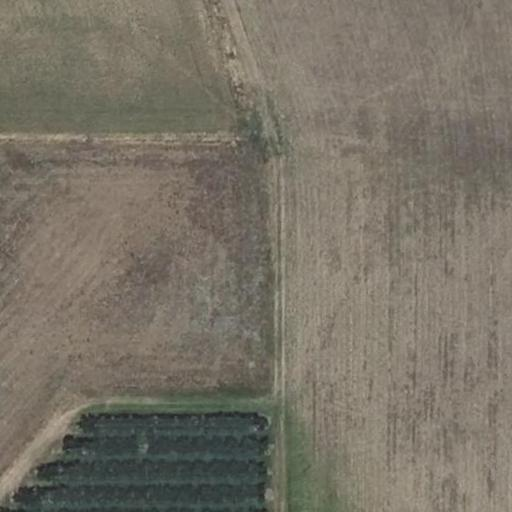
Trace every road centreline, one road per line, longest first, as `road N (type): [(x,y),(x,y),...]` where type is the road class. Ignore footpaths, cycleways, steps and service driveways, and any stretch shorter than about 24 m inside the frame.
road 1 (track): [(228,0),(277,149),(278,511)]
road 2 (track): [(0,496),(71,416),(94,405),(278,404)]
